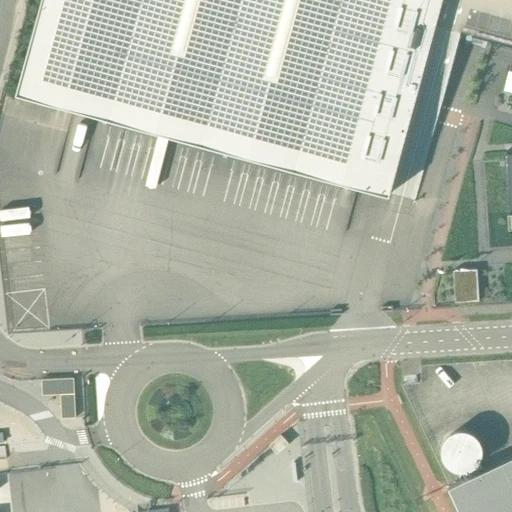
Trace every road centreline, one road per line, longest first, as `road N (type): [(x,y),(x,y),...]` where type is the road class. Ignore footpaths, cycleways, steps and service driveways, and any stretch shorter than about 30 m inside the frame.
road 1 (unclassified): [(202,365),(172,358),(143,368),(121,400),(122,431),(147,460),(174,467),(202,460),(222,440)]
road 2 (unclassified): [(222,440),(250,430),(356,344)]
road 3 (unclassified): [(356,344),(202,365)]
road 4 (unclassified): [(511,335),(356,344)]
